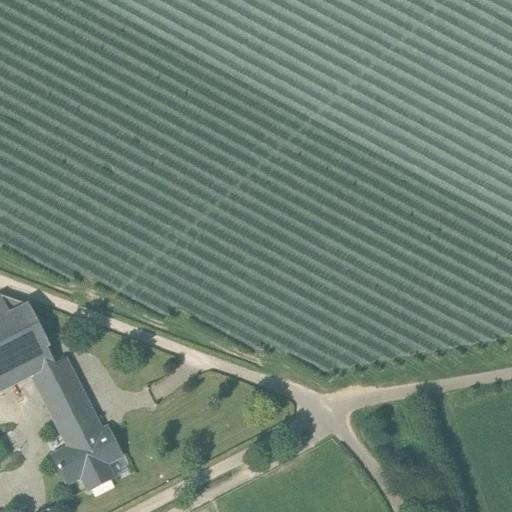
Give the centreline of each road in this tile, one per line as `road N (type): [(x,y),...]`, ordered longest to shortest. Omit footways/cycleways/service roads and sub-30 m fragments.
road 1 (unclassified): [(320,415),(134,511)]
road 2 (unclassified): [(320,415),(366,398),(511,373)]
road 3 (track): [(171,348),(0,281)]
road 4 (unclassified): [(320,415),(286,390),(171,348)]
road 5 (unclassified): [(401,511),(362,455),(320,415)]
